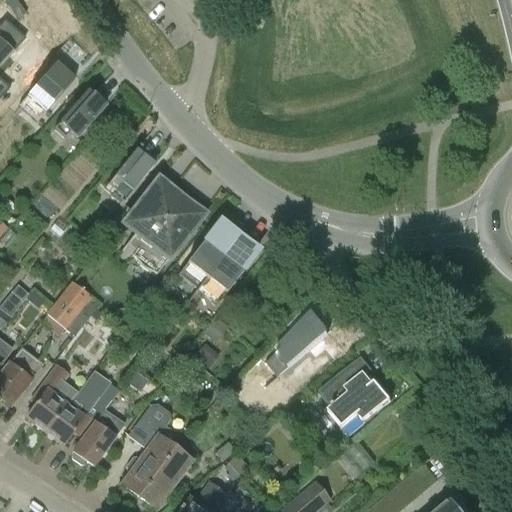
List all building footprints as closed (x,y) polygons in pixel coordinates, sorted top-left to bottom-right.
[(0,99),(9,90),(0,82),(0,67),(24,40),(0,19),(0,99)] [(35,125),(74,83),(56,67),(17,109),(35,125)] [(104,109),(86,94),(57,126),(75,142),(104,109)] [(153,167),(140,156),(134,152),(105,189),(123,204),(153,167)] [(201,217),(158,184),(157,183),(123,227),(134,235),(117,258),(127,265),(132,259),(135,261),(137,264),(139,267),(142,270),(145,272),(149,273),(153,275),(155,277),(201,217)] [(178,278),(197,293),(234,245),(226,239),(228,235),(216,226),(176,278),(177,279),(178,278)] [(234,245),(197,293),(216,307),(224,296),(253,260),(255,256),(243,247),(240,250),(234,245)] [(65,331),(78,314),(90,299),(72,285),(47,318),(65,331)] [(0,313),(0,331),(9,321),(0,313)] [(0,366),(5,360),(11,352),(0,342),(0,366)] [(0,401),(9,409),(20,394),(21,396),(34,378),(33,378),(42,367),(21,351),(0,377),(0,401)] [(372,373),(361,360),(319,395),(332,410),(328,414),(348,438),(390,403),(375,384),(371,387),(364,380),(372,373)] [(74,399),(77,395),(61,383),(67,376),(56,367),(29,402),(35,406),(25,419),(45,435),(65,408),(74,399)] [(65,408),(45,435),(62,448),(72,435),(77,438),(90,420),(84,415),(107,386),(93,374),(77,395),(74,399),(65,408)] [(181,441),(184,438),(183,437),(181,439),(165,427),(169,420),(168,414),(156,405),(151,406),(127,438),(145,452),(138,462),(135,460),(132,460),(125,469),(126,473),(128,475),(119,487),(137,500),(181,441)] [(123,426),(104,412),(94,425),(72,454),(73,455),(71,457),(72,461),(80,467),(84,467),(86,464),(91,468),(123,426)] [(181,441),(137,500),(153,511),(155,511),(191,464),(190,463),(200,449),(184,438),(181,441)] [(214,511),(226,496),(209,484),(195,504),(188,499),(178,511),(214,511)] [(318,511),(330,503),(314,484),(290,504),(296,511),(318,511)] [(468,511),(461,496),(441,511),(468,511)]
